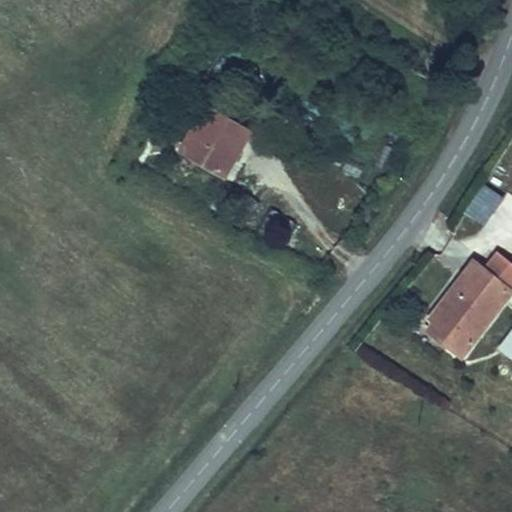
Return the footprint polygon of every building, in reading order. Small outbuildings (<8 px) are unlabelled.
[(279,64),(256,51),(247,68),(270,80),(279,64)] [(227,154),(242,128),(204,106),(180,149),(222,174),(231,158),(232,157),(227,154)] [(234,160),(250,132),(242,128),(227,154),(232,157),(231,158),(234,160)] [(385,169),(400,134),(386,128),(371,163),(385,169)] [(460,356),(511,291),(475,261),(429,318),(433,321),(444,329),(437,338),(460,356)] [(437,338),(444,329),(433,321),(427,329),(437,338)]
